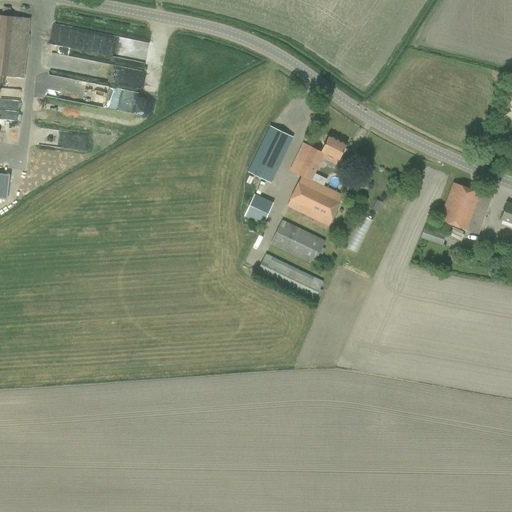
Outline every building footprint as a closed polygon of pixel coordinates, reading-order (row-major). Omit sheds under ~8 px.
[(0,15),(0,77),(15,79),(15,75),(23,76),(29,18),(0,15)] [(56,25),(53,46),(103,53),(106,33),(56,25)] [(41,70),(138,86),(140,70),(44,54),(41,70)] [(248,171),(270,182),(292,137),(270,127),(248,171)] [(303,143),(298,152),(290,169),(301,175),(286,205),(327,225),(342,194),(310,179),(320,159),(335,167),(341,156),(346,158),(349,151),(344,149),(346,144),(328,135),(320,151),(303,143)] [(249,182),(255,178),(252,174),(246,179),(249,182)] [(453,183),(450,192),(439,219),(478,234),(492,197),(453,183)] [(254,195),(250,203),(245,216),(263,224),(272,203),(254,195)] [(511,204),(506,202),(500,219),(511,223),(511,204)] [(348,249),(359,253),(372,220),(361,216),(348,249)] [(270,244),(313,265),(325,241),(281,220),(270,244)] [(423,228),(420,238),(441,245),(445,235),(423,228)] [(313,302),(323,282),(265,254),(255,274),(313,302)]
